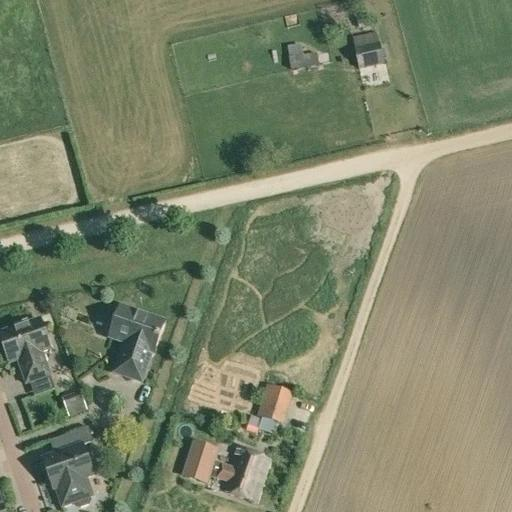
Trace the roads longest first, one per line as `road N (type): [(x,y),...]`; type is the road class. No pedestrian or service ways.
road 1 (track): [(0,250),(421,155)]
road 2 (track): [(294,511),(421,155)]
